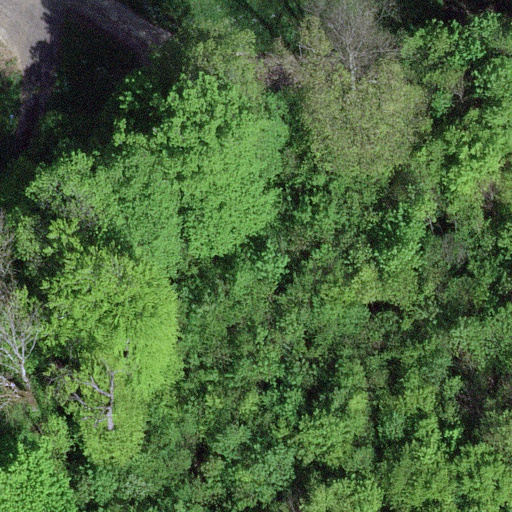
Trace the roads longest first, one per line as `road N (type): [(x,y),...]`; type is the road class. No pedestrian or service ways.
road 1 (track): [(104,0),(150,49),(307,74),(483,39),(511,25)]
road 2 (track): [(0,261),(38,114),(26,0)]
